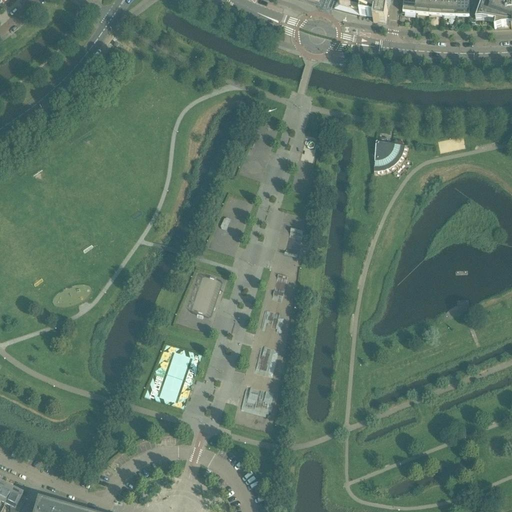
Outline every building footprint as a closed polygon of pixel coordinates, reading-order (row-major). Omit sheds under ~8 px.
[(320,0),(319,4),(323,10),(324,13),(327,14),(330,14),(332,14),(334,12),(335,10),(339,0),(345,2),(345,0),(320,0)] [(345,0),(345,2),(339,0),(335,10),(360,17),(374,19),(373,24),(386,26),(389,0),(345,0)] [(405,13),(416,14),(417,0),(404,0),(402,15),(404,15),(405,13)] [(418,15),(429,16),(430,0),(417,0),(416,14),(416,17),(418,17),(418,15)] [(431,16),(443,17),(443,0),(430,0),(429,16),(429,18),(431,18),(431,16)] [(444,17),(456,17),(456,0),(443,0),(443,17),(442,19),(444,19),(444,17)] [(457,17),(469,17),(469,0),(456,0),(456,17),(456,20),(457,20),(457,17)] [(469,0),(469,17),(469,20),(495,24),(495,30),(494,30),(495,30),(502,28),(511,26),(511,30),(511,31),(511,0),(509,0),(510,1),(506,0),(469,0)] [(375,159),(374,168),(374,173),(380,173),(385,172),(390,169),(395,166),(399,162),(402,158),(404,153),(405,147),(392,146),(391,145),(390,145),(389,143),(386,145),(378,144),(376,146),(375,154),(372,156),(375,159)] [(0,489),(0,503),(4,505),(12,490),(2,485),(0,489)] [(12,490),(4,505),(9,508),(9,511),(18,511),(25,499),(21,497),(22,495),(12,490)] [(73,511),(36,501),(32,511),(73,511)]
